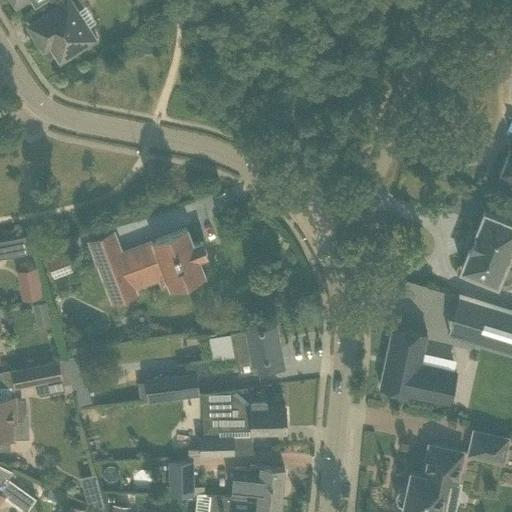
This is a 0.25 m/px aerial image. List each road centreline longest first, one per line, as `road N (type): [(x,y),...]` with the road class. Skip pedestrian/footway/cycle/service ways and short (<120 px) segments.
road 1 (unclassified): [(328,511),(345,355),(328,193)]
road 2 (unclassified): [(328,193),(245,155),(90,124)]
road 3 (unclassified): [(328,193),(358,189),(386,165),(426,44)]
